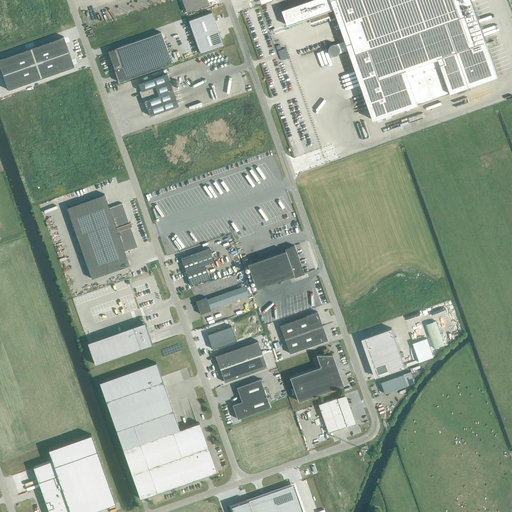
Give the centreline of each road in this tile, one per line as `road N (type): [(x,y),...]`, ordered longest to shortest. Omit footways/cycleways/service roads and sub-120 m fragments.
road 1 (unclassified): [(226,0),(376,423),(366,438),(240,483)]
road 2 (unclassified): [(70,0),(240,483)]
